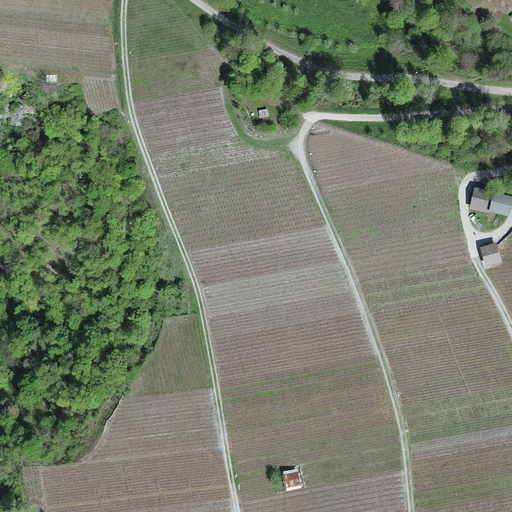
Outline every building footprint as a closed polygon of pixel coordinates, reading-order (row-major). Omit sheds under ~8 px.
[(268,110),(258,113),(260,120),(270,118),(268,110)] [(490,192),(471,188),(469,213),(488,217),(490,192)] [(507,217),(509,199),(490,195),(488,213),(507,217)] [(501,265),(495,247),(477,251),(484,270),(501,265)] [(300,489),(296,473),(280,474),(284,492),(300,489)]
